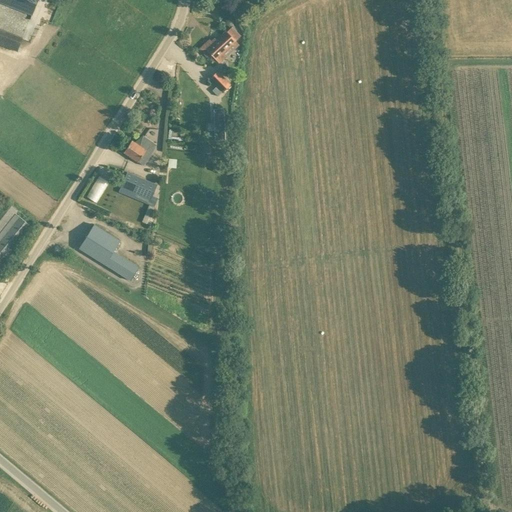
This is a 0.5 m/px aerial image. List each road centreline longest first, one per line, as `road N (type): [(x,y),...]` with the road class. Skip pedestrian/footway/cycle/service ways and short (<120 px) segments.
road 1 (track): [(429,0),(488,511)]
road 2 (unclassified): [(0,310),(174,31),(182,0)]
